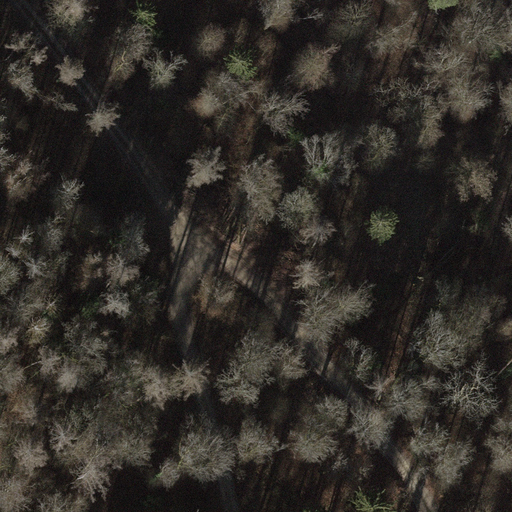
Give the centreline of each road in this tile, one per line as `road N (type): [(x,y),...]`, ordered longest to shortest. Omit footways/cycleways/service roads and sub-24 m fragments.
road 1 (track): [(227,511),(173,313),(175,274),(199,247),(245,266),(437,511)]
road 2 (track): [(199,247),(17,0)]
